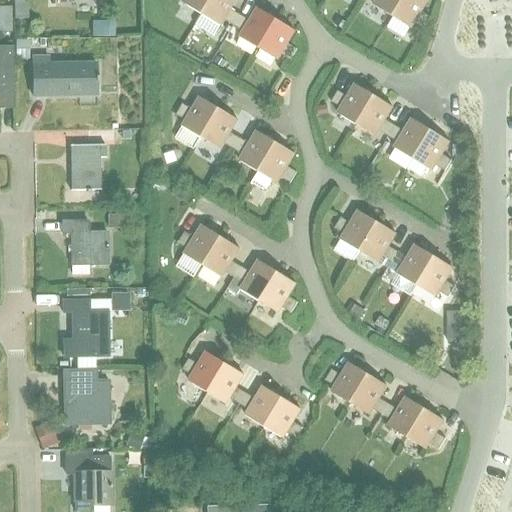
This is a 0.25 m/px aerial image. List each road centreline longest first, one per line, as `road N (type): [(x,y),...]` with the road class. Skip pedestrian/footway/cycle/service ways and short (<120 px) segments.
road 1 (residential): [(20,452),(12,326)]
road 2 (residential): [(12,326),(11,203)]
